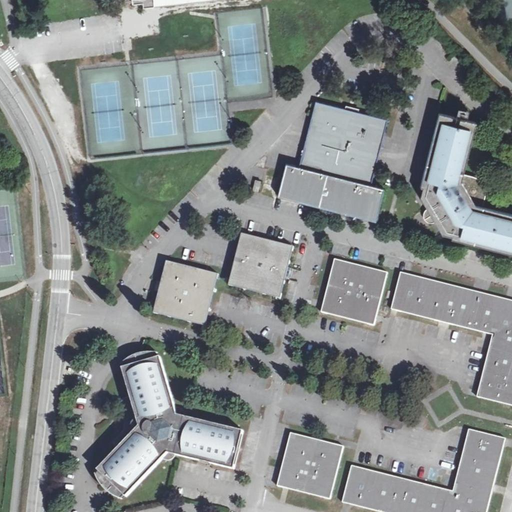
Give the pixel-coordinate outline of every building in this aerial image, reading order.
[(285,164),(277,196),(323,208),(375,221),(384,188),(371,185),(375,168),(382,141),(387,120),(350,110),(315,101),(310,120),(303,147),(298,166),(291,165),(285,164)] [(452,115),(463,118),(466,111),(454,107),(452,115)] [(474,242),(474,241),(500,247),(511,250),(511,214),(483,207),(485,198),(485,196),(485,190),(483,184),(481,181),(477,178),(473,176),(463,174),(476,122),(459,118),(442,114),(429,165),(428,165),(420,197),(433,218),(442,234),(474,242)] [(242,234),(229,286),(281,298),(287,277),(289,268),(294,247),(242,234)] [(388,273),(335,259),(322,312),(375,326),(388,273)] [(219,274),(167,261),(162,282),(160,292),(154,313),(206,326),(219,274)] [(478,397),(511,405),(511,301),(401,273),(392,309),(493,335),(478,397)] [(126,360),(128,366),(157,358),(155,351),(148,351),(136,354),(129,357),(126,360)] [(128,366),(123,367),(131,396),(124,399),(129,416),(127,419),(126,422),(126,426),(126,429),(113,442),(119,448),(98,470),(102,473),(124,494),(127,497),(164,459),(166,460),(168,461),(171,460),(173,460),(175,458),(176,457),(177,455),(234,469),(244,431),(187,416),(186,413),(185,411),(183,408),(181,407),(177,407),(176,407),(162,357),(157,358),(128,366)] [(453,491),(352,466),(343,502),(380,511),(487,511),(506,439),(469,429),(453,491)] [(344,446),(291,433),(278,486),(331,499),(344,446)] [(124,494),(102,473),(98,477),(102,486),(105,489),(111,494),(116,497),(120,498),(124,494)]
